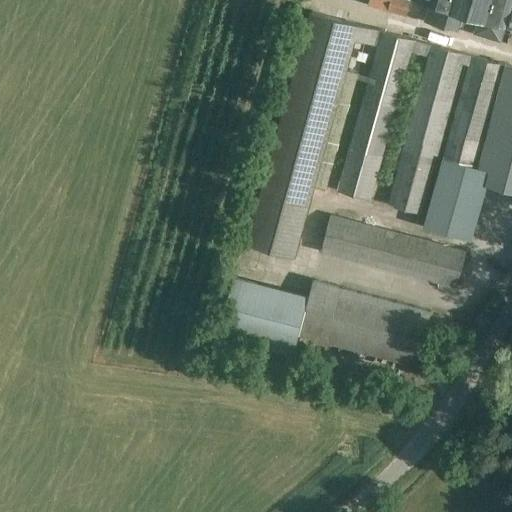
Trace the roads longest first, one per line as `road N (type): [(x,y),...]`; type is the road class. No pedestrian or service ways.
road 1 (unclassified): [(352,511),(440,420),(511,301)]
road 2 (unknown): [(511,49),(396,7)]
